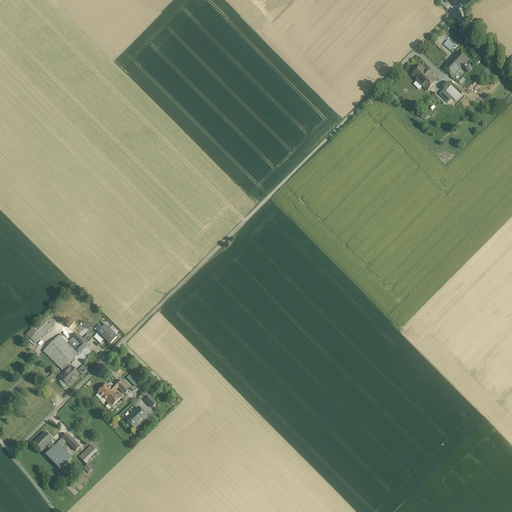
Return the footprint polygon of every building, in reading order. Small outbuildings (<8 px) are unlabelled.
[(444,44),(450,49),(455,45),(449,39),(444,44)] [(468,60),(459,50),(452,57),(462,66),(468,60)] [(452,57),(443,67),(452,76),(462,66),(452,57)] [(436,80),(421,66),(412,75),(427,89),(436,80)] [(452,96),(444,89),(439,93),(447,101),(452,96)] [(52,329),(42,319),(30,332),(39,341),(52,329)] [(117,337),(105,326),(103,329),(100,325),(95,330),(99,332),(97,334),(102,340),(104,339),(110,344),(117,337)] [(39,341),(30,332),(26,336),(35,345),(39,341)] [(67,344),(59,336),(43,352),(62,371),(64,370),(68,366),(78,355),(88,345),(77,334),(73,338),(80,345),(74,351),(67,344)] [(93,339),(88,335),(84,339),(88,344),(93,339)] [(80,345),(73,338),(67,344),(74,351),(80,345)] [(71,367),(70,368),(68,366),(64,370),(66,372),(60,379),(68,387),(70,384),(70,383),(76,378),(79,375),(71,367)] [(83,367),(78,371),(83,376),(87,372),(83,367)] [(53,374),(45,381),(48,384),(55,377),(53,374)] [(122,385),(118,380),(112,386),(113,387),(111,389),(112,390),(114,392),(118,388),(125,395),(129,391),(122,385)] [(106,385),(98,393),(98,394),(96,396),(100,401),(103,398),(103,399),(112,390),(111,389),(106,385)] [(114,392),(112,390),(103,399),(109,404),(108,405),(111,409),(121,399),(114,392)] [(152,408),(157,403),(150,396),(144,401),(152,408)] [(138,408),(125,420),(134,429),(147,417),(138,408)] [(52,440),(46,433),(34,444),(41,451),(46,445),(51,450),(54,447),(50,442),(52,440)] [(80,448),(67,434),(62,438),(63,438),(67,442),(76,452),(80,448)] [(51,450),(45,456),(60,470),(72,458),(61,447),(67,442),(63,438),(51,450)] [(92,445),(79,457),(83,462),(96,449),(92,445)] [(96,449),(83,462),(87,466),(91,470),(104,458),(96,449)]
